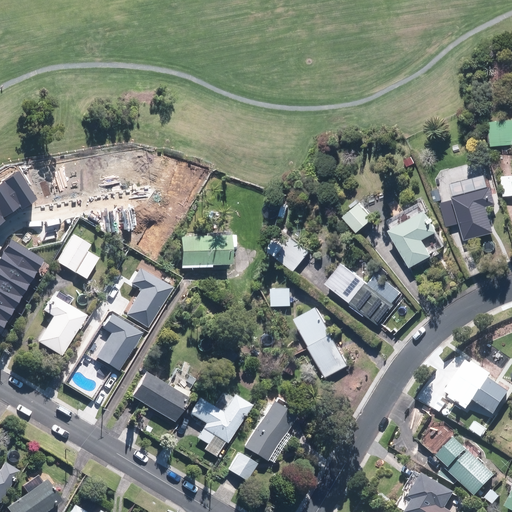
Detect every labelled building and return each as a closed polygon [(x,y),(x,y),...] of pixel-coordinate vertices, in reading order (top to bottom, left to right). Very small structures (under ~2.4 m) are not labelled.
[(511,120),(488,123),(491,146),(511,143),(511,147),(511,175),(501,176),(502,196),(511,194),(511,120)] [(119,236),(145,157),(121,149),(116,165),(95,158),(87,181),(108,188),(95,228),(119,236)] [(19,171),(0,183),(0,191),(14,211),(20,207),(22,209),(38,199),(19,171)] [(489,186),(451,196),(452,200),(439,204),(443,219),(456,216),(463,240),(492,232),(485,207),(494,204),(489,186)] [(0,191),(0,224),(5,221),(3,218),(14,211),(0,191)] [(357,203),(342,217),(356,232),(371,219),(357,203)] [(58,216),(47,210),(42,221),(32,216),(20,240),(40,250),(58,216)] [(423,210),(387,229),(408,267),(430,255),(421,239),(435,231),(423,210)] [(73,235),(58,260),(86,277),(97,256),(86,250),(90,244),(73,235)] [(177,237),(177,266),(224,265),(224,236),(177,237)] [(294,270),(308,252),(290,238),(275,256),(294,270)] [(13,239),(5,251),(38,271),(46,259),(13,239)] [(338,252),(331,247),(321,260),(328,265),(338,252)] [(5,251),(0,259),(0,265),(30,284),(38,271),(5,251)] [(340,263),(325,283),(377,324),(392,304),(340,263)] [(0,265),(0,282),(22,297),(30,284),(0,265)] [(150,327),(173,286),(142,268),(134,282),(143,287),(129,311),(127,314),(150,327)] [(0,282),(0,300),(15,309),(22,297),(0,282)] [(291,288),(270,288),(270,307),(291,307),(291,288)] [(58,356),(81,316),(47,297),(39,311),(48,317),(34,343),(58,356)] [(0,300),(0,316),(7,321),(15,309),(0,300)] [(315,305),(292,318),(325,377),(348,364),(315,305)] [(119,369),(141,332),(109,314),(102,327),(111,332),(97,356),(119,369)] [(488,373),(470,362),(447,398),(482,420),(487,411),(492,414),(507,390),(486,377),(488,373)] [(446,373),(438,367),(426,383),(434,389),(446,373)] [(146,373),(132,396),(175,421),(188,398),(146,373)] [(228,443),(250,405),(232,395),(222,411),(199,398),(190,413),(208,423),(200,436),(210,442),(207,448),(219,455),(226,442),(228,443)] [(267,460),(292,415),(269,401),(243,447),(267,460)] [(487,427),(474,420),(468,430),(480,438),(487,427)] [(451,438),(434,457),(445,467),(439,474),(453,484),(456,481),(473,495),(492,474),(451,438)] [(243,480),(253,464),(236,454),(226,471),(243,480)] [(0,496),(15,472),(0,463),(0,496)] [(411,499),(403,511),(450,511),(443,508),(452,493),(421,475),(407,497),(411,499)] [(5,511),(41,511),(57,501),(42,480),(3,508),(5,511)] [(499,497),(488,488),(481,496),(491,505),(499,497)]
